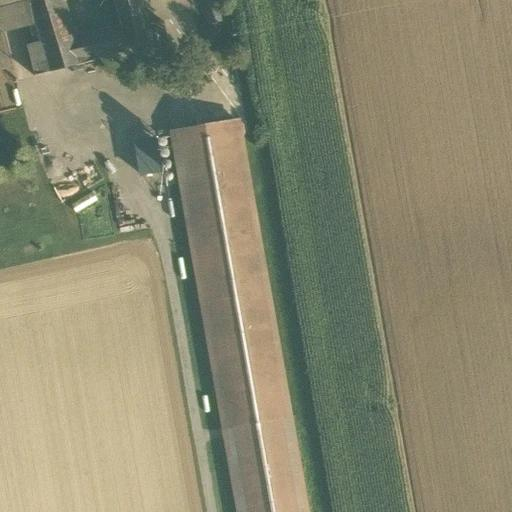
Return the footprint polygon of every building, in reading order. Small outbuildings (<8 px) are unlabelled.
[(0,0),(0,17),(4,33),(31,26),(25,4),(17,6),(15,0),(0,0)] [(87,61),(81,37),(74,38),(63,0),(38,0),(25,4),(31,26),(38,48),(45,73),(95,61),(94,59),(87,61)] [(115,0),(119,14),(141,9),(139,0),(115,0)] [(201,7),(208,26),(223,20),(216,2),(201,7)] [(122,28),(145,23),(141,9),(119,14),(122,27),(122,28)] [(0,71),(13,68),(4,33),(0,17),(0,71)] [(169,47),(169,45),(163,22),(145,26),(150,44),(152,52),(167,48),(169,47)] [(150,44),(145,26),(145,23),(122,28),(128,50),(150,44)] [(122,28),(122,27),(81,37),(87,61),(94,59),(128,50),(122,28)] [(169,47),(167,48),(172,67),(185,64),(180,43),(169,45),(169,47)] [(45,73),(38,48),(28,51),(35,76),(45,73)] [(172,133),(238,511),(306,511),(237,122),(214,126),(214,127),(215,127),(217,136),(196,140),(194,131),(196,131),(195,129),(172,133)] [(214,126),(195,129),(196,131),(194,131),(196,140),(217,136),(215,127),(214,127),(214,126)]
